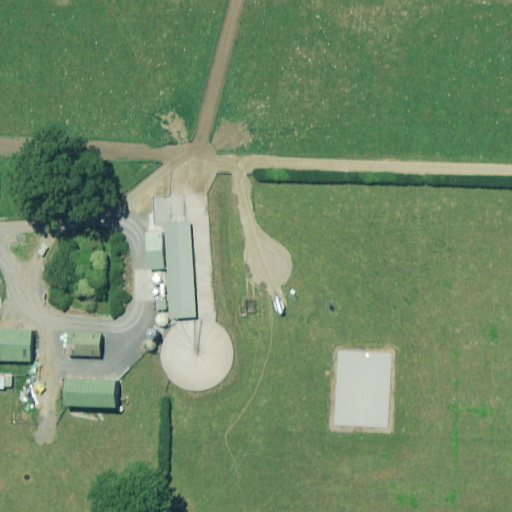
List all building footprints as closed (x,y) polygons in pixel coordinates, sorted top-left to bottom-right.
[(201,318),(196,223),(170,225),(171,233),(153,234),(155,271),(173,270),(176,319),(201,318)] [(106,295),(106,257),(80,257),(79,294),(106,295)] [(37,332),(0,330),(0,361),(36,363),(37,332)] [(107,335),(74,334),(73,356),(106,357),(107,335)] [(16,374),(0,373),(0,389),(16,390),(16,374)] [(122,381),(73,379),(72,407),(121,409),(122,381)]
